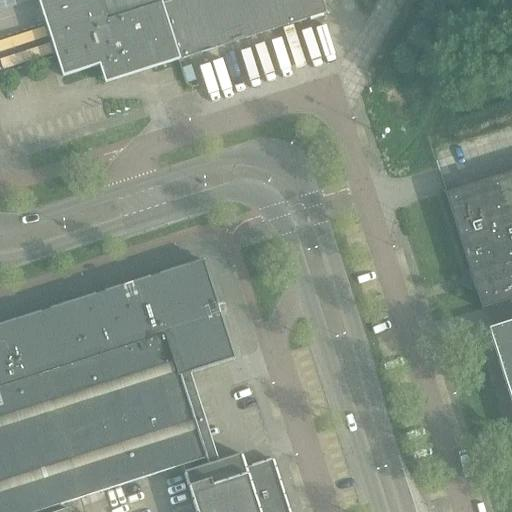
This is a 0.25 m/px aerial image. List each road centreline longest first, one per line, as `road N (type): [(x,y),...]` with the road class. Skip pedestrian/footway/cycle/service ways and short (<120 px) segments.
road 1 (unclassified): [(465,511),(332,98),(314,94),(132,149),(131,189)]
road 2 (secondary): [(409,511),(316,215),(293,172),(247,157),(131,189)]
road 3 (unclassified): [(304,284),(272,343),(324,511)]
road 4 (secondary): [(304,284),(380,511)]
road 5 (secondary): [(144,220),(252,193),(277,212),(304,284)]
road 6 (secondary): [(0,265),(144,220)]
road 7 (secondary): [(131,189),(0,229)]
